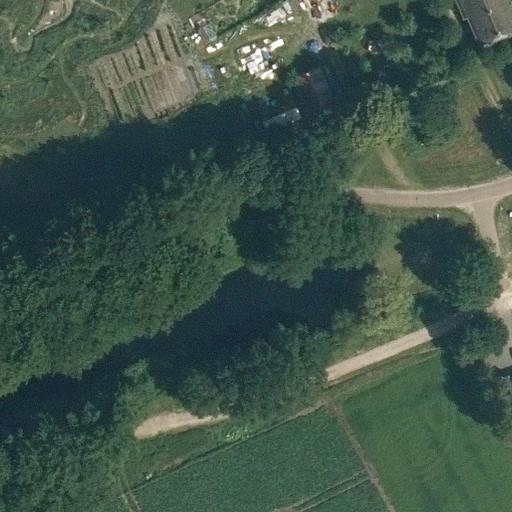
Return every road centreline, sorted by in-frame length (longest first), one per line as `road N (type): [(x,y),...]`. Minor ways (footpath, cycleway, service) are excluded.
road 1 (track): [(467,316),(304,381),(104,432),(0,475)]
road 2 (unclassified): [(0,288),(185,213),(250,196),(477,194)]
road 3 (unclassified): [(477,194),(495,283),(485,306),(467,316)]
